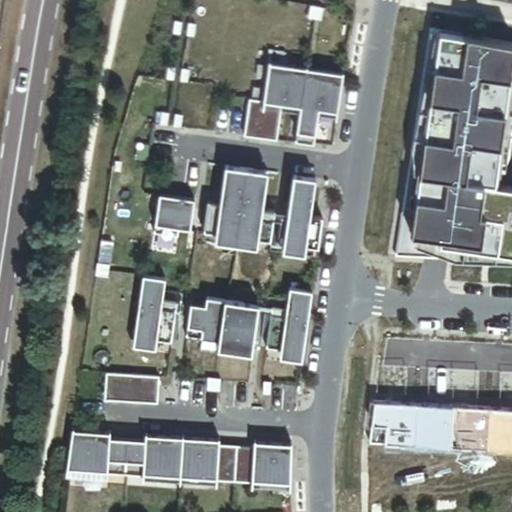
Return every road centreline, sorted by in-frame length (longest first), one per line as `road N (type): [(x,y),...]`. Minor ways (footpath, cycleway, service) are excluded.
road 1 (residential): [(389,0),(338,298)]
road 2 (primary): [(0,273),(44,0)]
road 3 (residential): [(338,298),(319,426),(319,511)]
road 4 (residential): [(338,298),(511,310)]
